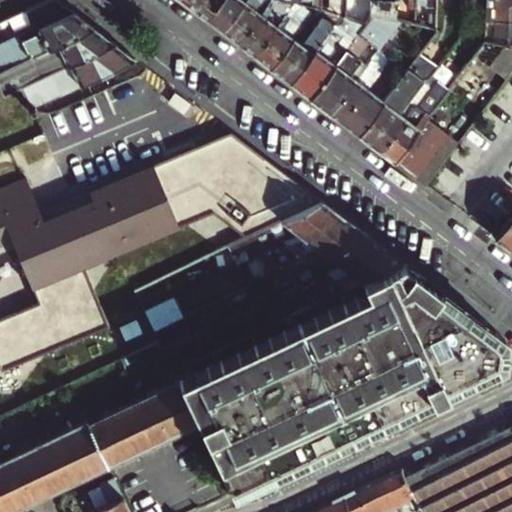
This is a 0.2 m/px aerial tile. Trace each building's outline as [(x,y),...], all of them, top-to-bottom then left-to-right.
[(0,68),(32,55),(95,27),(58,0),(45,0),(29,7),(41,34),(38,36),(36,32),(22,39),(0,48),(0,68)] [(187,0),(186,2),(208,19),(222,0),(187,0)] [(222,0),(208,19),(224,31),(246,0),(222,0)] [(246,0),(224,31),(240,43),(271,0),(246,0)] [(271,0),(240,43),(256,55),(296,1),(287,0),(271,0)] [(372,14),(371,0),(346,0),(347,2),(347,10),(372,14)] [(397,0),(371,0),(372,14),(373,15),(397,19),(398,6),(397,0)] [(428,0),(428,8),(432,8),(432,14),(438,14),(438,0),(428,0)] [(509,22),(509,0),(487,0),(487,22),(509,22)] [(296,1),(256,55),(271,67),(315,9),(318,5),(307,3),(296,1)] [(315,9),(271,67),(291,82),(347,10),(342,9),(339,8),(330,21),(315,9)] [(372,14),(347,10),(291,82),(311,97),(359,34),(373,15),(372,14)] [(20,84),(72,62),(115,43),(95,27),(32,55),(0,68),(0,91),(0,93),(20,84)] [(369,42),(359,34),(311,97),(331,112),(357,78),(367,64),(358,57),(369,42)] [(115,43),(72,62),(20,84),(31,106),(63,92),(61,89),(80,81),(81,84),(136,59),(115,43)] [(511,50),(508,49),(486,44),(471,64),(501,86),(511,71),(511,50)] [(436,65),(421,54),(415,61),(411,66),(421,74),(424,70),(429,74),(436,65)] [(405,74),(360,134),(381,150),(405,117),(400,113),(429,74),(424,70),(421,74),(411,66),(405,74)] [(340,119),(360,134),(405,74),(399,70),(392,78),(388,75),(386,77),(377,70),(366,84),(340,119)] [(366,84),(357,78),(331,112),(340,119),(366,84)] [(447,95),(450,91),(444,86),(441,91),(447,95)] [(47,120),(58,149),(116,125),(104,96),(47,120)] [(414,105),(405,117),(381,150),(396,161),(429,118),(432,114),(419,105),(414,105)] [(426,184),(459,141),(429,118),(396,161),(426,184)] [(250,233),(322,199),(232,131),(210,141),(213,149),(179,164),(176,157),(75,203),(78,211),(47,225),(29,184),(0,197),(0,262),(21,253),(47,310),(0,331),(0,353),(14,347),(26,372),(117,330),(90,271),(84,258),(112,245),(118,258),(217,213),(250,233)] [(265,249),(283,241),(340,214),(322,199),(250,233),(262,258),(268,256),(265,249)] [(358,227),(340,214),(283,241),(287,250),(279,254),(283,262),(317,246),(358,227)] [(511,215),(496,237),(499,239),(511,249),(511,215)] [(358,227),(317,246),(324,252),(297,265),(303,278),(298,280),(301,288),(306,286),(321,279),(385,248),(358,227)] [(403,262),(385,248),(321,279),(339,292),(403,262)] [(268,256),(262,258),(265,264),(271,261),(268,256)] [(339,292),(310,306),(175,369),(183,385),(199,420),(234,493),(503,364),(506,339),(403,262),(339,292)] [(301,288),(305,295),(310,293),(306,286),(301,288)] [(199,420),(183,385),(90,429),(89,427),(0,469),(0,511),(4,511),(108,464),(122,457),(199,420)] [(511,511),(511,426),(409,476),(424,509),(425,511),(511,511)] [(416,511),(424,509),(409,476),(404,467),(358,488),(369,511),(416,511)] [(97,511),(130,511),(112,472),(100,478),(111,501),(96,508),(97,511)] [(369,511),(358,488),(352,491),(347,493),(356,511),(369,511)] [(356,511),(347,493),(320,507),(322,511),(356,511)]
